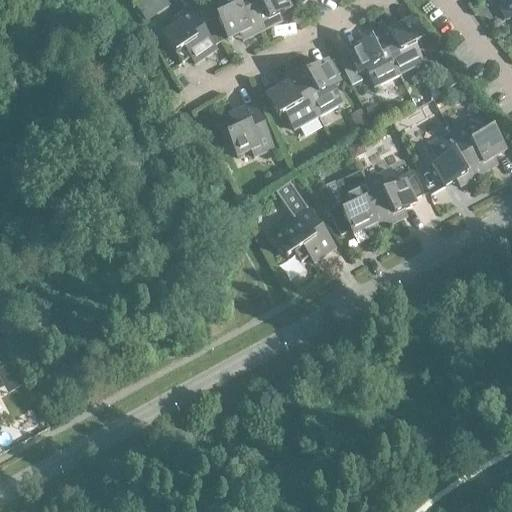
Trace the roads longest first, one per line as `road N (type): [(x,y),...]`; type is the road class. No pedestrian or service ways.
road 1 (tertiary): [(0,501),(511,218)]
road 2 (residential): [(384,0),(190,104)]
